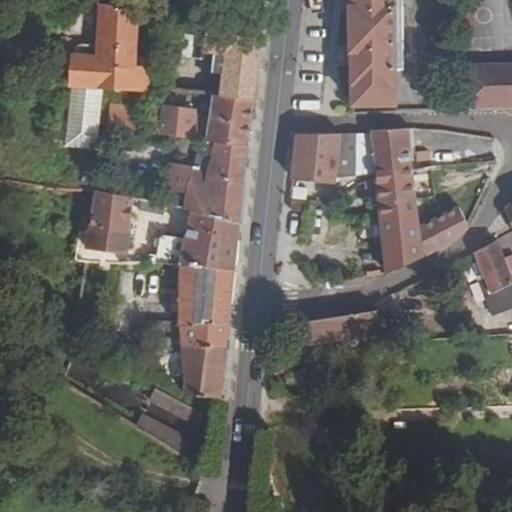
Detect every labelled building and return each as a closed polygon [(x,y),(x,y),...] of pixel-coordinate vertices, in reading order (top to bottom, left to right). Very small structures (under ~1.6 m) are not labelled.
[(343,0),(344,11),(352,11),(352,0),(343,0)] [(395,71),(394,0),(352,0),(352,11),(352,49),(353,63),(353,106),(395,106),(395,71)] [(136,70),(139,8),(98,5),(96,48),(82,48),(73,55),(71,87),(103,89),(149,91),(150,70),(136,70)] [(221,95),(256,100),(261,40),(174,27),(170,55),(201,60),(202,52),(215,53),(213,73),(224,74),(221,95)] [(344,63),(353,63),(352,49),(344,50),(344,63)] [(511,108),(511,67),(467,72),(467,112),(511,108)] [(103,89),(71,87),(68,150),(81,151),(81,154),(93,154),(93,151),(100,151),(103,89)] [(197,140),(247,147),(256,100),(221,95),(216,94),(211,127),(197,124),(197,120),(162,114),(161,119),(159,135),(172,138),(197,140)] [(111,113),(108,129),(143,133),(159,135),(161,119),(111,113)] [(412,171),(407,130),(370,131),(370,134),(295,135),(290,180),(336,183),(337,179),(376,175),(412,171)] [(159,135),(143,133),(140,163),(168,166),(169,161),(172,138),(159,135)] [(197,140),(193,165),(246,172),(249,147),(247,147),(197,140)] [(426,156),(428,169),(461,166),(460,152),(426,156)] [(246,172),(193,165),(169,161),(168,166),(164,190),(187,194),(184,210),(194,213),(240,224),(246,172)] [(376,175),(385,274),(422,257),(423,257),(467,231),(486,186),(474,182),(461,211),(419,235),(412,171),(376,175)] [(187,194),(164,190),(162,206),(184,210),(187,194)] [(98,191),(92,231),(129,233),(132,199),(98,191)] [(511,199),(503,210),(511,233),(511,199)] [(194,213),(190,227),(238,239),(240,224),(194,213)] [(179,267),(234,270),(238,239),(190,227),(186,244),(160,241),(155,266),(156,266),(179,267)] [(129,233),(92,231),(89,246),(128,248),(129,233)] [(482,322),(511,311),(511,277),(497,241),(474,253),(483,275),(467,281),(482,322)] [(128,248),(89,246),(86,264),(138,266),(139,249),(128,248)] [(183,327),(229,324),(234,270),(179,267),(181,328),(183,327)] [(380,334),(377,312),(304,322),(306,345),(380,334)] [(383,318),(385,345),(410,343),(408,316),(383,318)] [(144,323),(142,348),(151,348),(162,348),(162,335),(183,336),(183,327),(181,328),(144,323)] [(173,348),(184,348),(227,349),(229,324),(183,327),(183,336),(183,339),(173,339),(173,348)] [(142,348),(140,370),(149,373),(151,348),(142,348)] [(222,399),(227,349),(184,348),(186,395),(222,399)] [(325,375),(336,405),(352,400),(343,375),(325,375)] [(304,380),(288,378),(287,393),(302,394),(304,380)] [(156,389),(150,398),(200,425),(205,415),(156,389)] [(133,443),(180,477),(187,463),(140,433),(133,443)]
